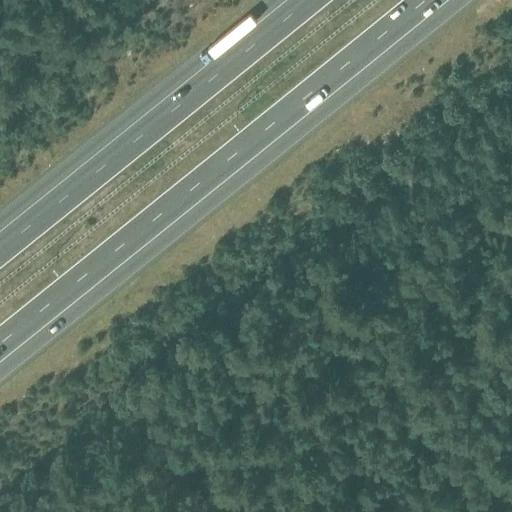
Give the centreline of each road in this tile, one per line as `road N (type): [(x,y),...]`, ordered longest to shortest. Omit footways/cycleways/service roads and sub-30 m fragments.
road 1 (motorway): [(0,367),(442,0)]
road 2 (motorway): [(299,0),(0,240)]
